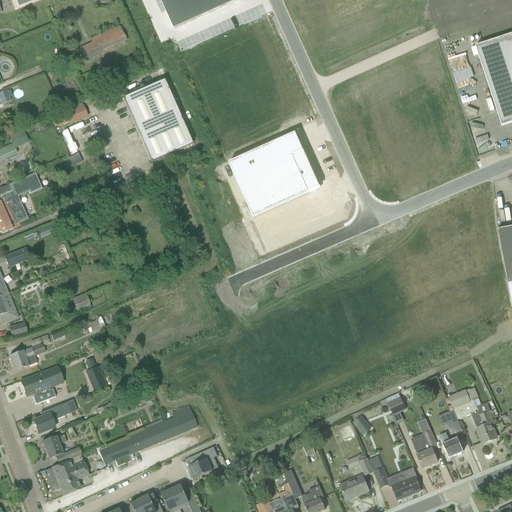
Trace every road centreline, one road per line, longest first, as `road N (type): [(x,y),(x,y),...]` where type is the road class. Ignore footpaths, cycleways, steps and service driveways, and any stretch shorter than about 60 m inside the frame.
road 1 (unclassified): [(375,220),(275,0)]
road 2 (unclassified): [(375,220),(225,280)]
road 3 (unclassified): [(511,163),(375,220)]
